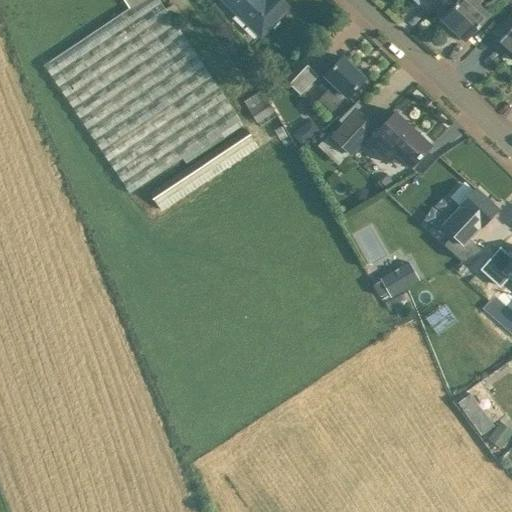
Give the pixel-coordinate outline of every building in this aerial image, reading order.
[(223,0),(261,36),(290,6),(283,0),(223,0)] [(465,39),(472,32),(488,14),(476,3),(479,0),(457,0),(442,17),(465,39)] [(157,7),(45,76),(126,208),(238,140),(157,7)] [(511,25),(500,39),(511,50),(511,25)] [(325,74),(333,82),(319,97),(332,111),(364,77),(342,56),(325,74)] [(289,82),(300,93),(318,75),(307,64),(289,82)] [(258,121),(274,111),(266,98),(265,99),(260,91),(245,100),(258,121)] [(396,151),(411,165),(430,145),(427,142),(429,139),(422,132),(420,134),(394,110),(377,127),(358,109),(332,136),(334,137),(340,143),(350,153),(364,139),(386,160),(396,151)] [(498,208),(476,187),(460,204),(461,205),(442,225),(462,245),(481,224),(482,225),(498,208)] [(510,275),(511,277),(511,257),(500,247),(481,267),(501,285),(510,275)] [(380,278),(381,280),(387,291),(390,296),(419,280),(409,262),(380,278)] [(381,280),(373,284),(379,295),(387,291),(381,280)] [(447,294),(466,328),(491,314),(472,281),(447,294)] [(470,418),(482,409),(471,393),(458,402),(470,418)] [(502,448),(511,434),(498,425),(488,438),(502,448)]
